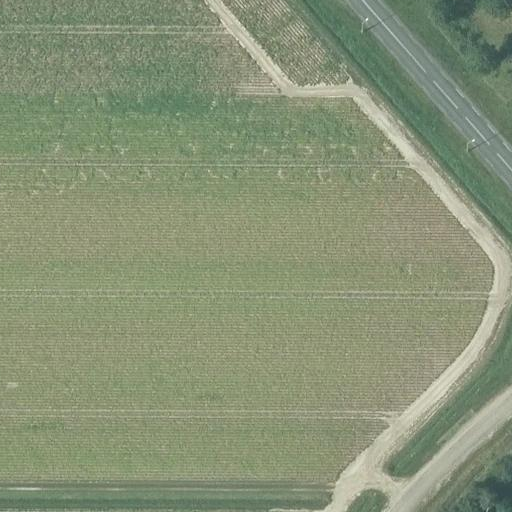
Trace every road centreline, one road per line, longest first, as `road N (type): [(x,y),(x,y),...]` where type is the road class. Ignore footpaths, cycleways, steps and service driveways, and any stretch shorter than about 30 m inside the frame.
road 1 (primary): [(511,172),(360,0)]
road 2 (unclassified): [(402,511),(511,401)]
